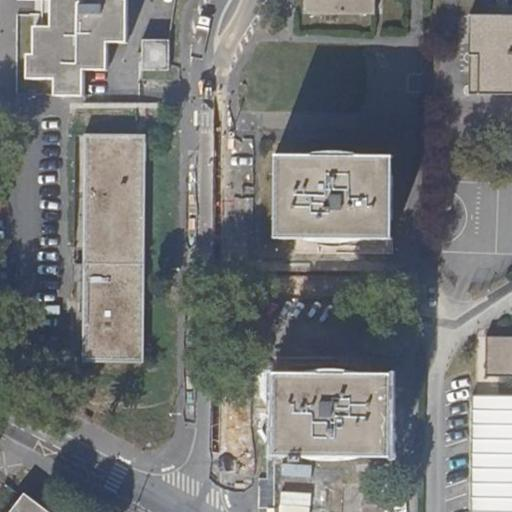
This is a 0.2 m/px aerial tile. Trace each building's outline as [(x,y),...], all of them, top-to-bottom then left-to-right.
[(43,0),(44,2),(52,2),(52,15),(52,29),(35,29),(34,57),(28,57),(28,82),(56,82),(56,98),(84,98),(85,73),(109,73),(109,45),(128,45),(129,1),(120,1),(120,0),(43,0)] [(305,0),(306,8),(306,16),(377,16),(376,0),(305,0)] [(511,337),(486,337),(486,378),(511,378),(511,17),(470,16),(469,58),(480,58),(478,95),(511,96),(511,337)] [(170,42),(142,42),(142,72),(170,72),(170,42)] [(146,137),(84,136),(83,285),(82,364),(145,365),(146,137)] [(394,157),(276,157),(275,240),(393,240),(394,157)] [(392,375),(274,373),(274,456),(391,458),(392,375)] [(260,479),(260,507),(272,507),(272,479),(260,479)] [(511,511),(511,484),(481,483),(480,511),(511,511)] [(50,511),(26,494),(11,511),(50,511)]
